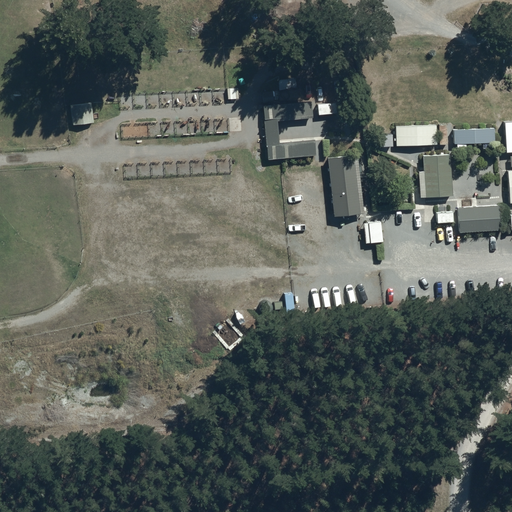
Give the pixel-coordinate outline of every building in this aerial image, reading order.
[(238,86),(227,87),(227,97),(238,97),(238,86)] [(272,90),(261,91),(262,101),(273,100),(272,90)] [(349,99),(317,102),(317,112),(350,109),(349,99)] [(90,100),(69,103),(71,123),(93,121),(90,100)] [(310,100),(263,103),(267,156),(315,153),(314,136),(279,139),(277,117),(311,114),(310,100)] [(395,124),(395,143),(436,143),(435,123),(395,124)] [(437,123),(439,143),(447,143),(446,123),(437,123)] [(453,142),(456,142),(456,148),(466,148),(465,142),(482,141),(482,146),(491,146),(491,140),(494,140),(493,126),(452,127),(453,142)] [(392,131),(382,132),(382,145),(392,144),(392,131)] [(357,152),(326,155),(333,214),(364,211),(357,152)] [(449,153),(422,154),(423,169),(418,170),(419,195),(451,194),(449,153)] [(499,204),(457,206),(458,230),(500,229),(499,204)] [(436,211),(437,221),(453,220),(452,210),(436,211)]
